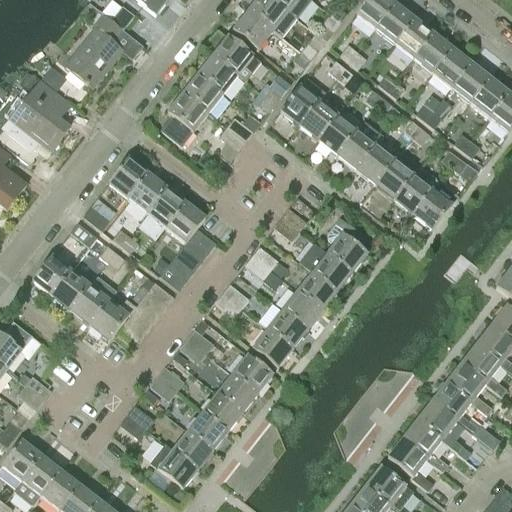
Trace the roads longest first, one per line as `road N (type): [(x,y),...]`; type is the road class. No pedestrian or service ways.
road 1 (residential): [(126,387),(260,232)]
road 2 (residential): [(0,271),(116,124)]
road 3 (residential): [(116,124),(217,0)]
road 4 (residential): [(215,199),(116,124)]
